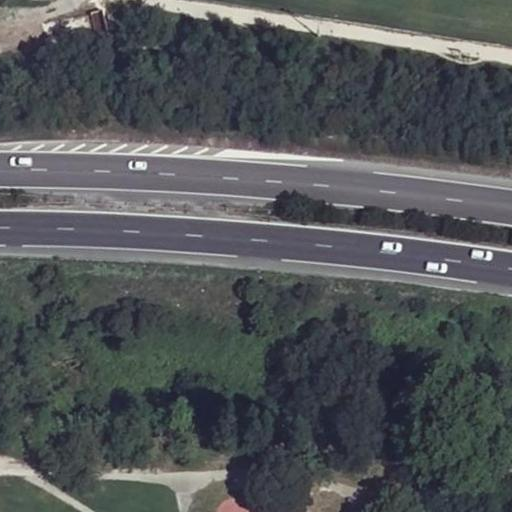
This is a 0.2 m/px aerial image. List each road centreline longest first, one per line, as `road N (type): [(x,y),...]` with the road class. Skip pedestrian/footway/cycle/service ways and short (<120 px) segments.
road 1 (motorway): [(0,227),(209,236),(511,269)]
road 2 (motorway): [(511,206),(193,172),(0,168)]
